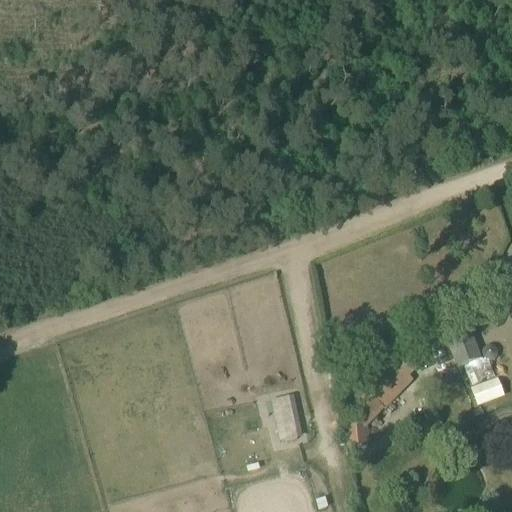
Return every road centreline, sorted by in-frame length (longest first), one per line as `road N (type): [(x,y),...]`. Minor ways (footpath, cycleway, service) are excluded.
road 1 (track): [(291,248),(0,349)]
road 2 (track): [(291,248),(337,511)]
road 3 (track): [(511,168),(291,248)]
